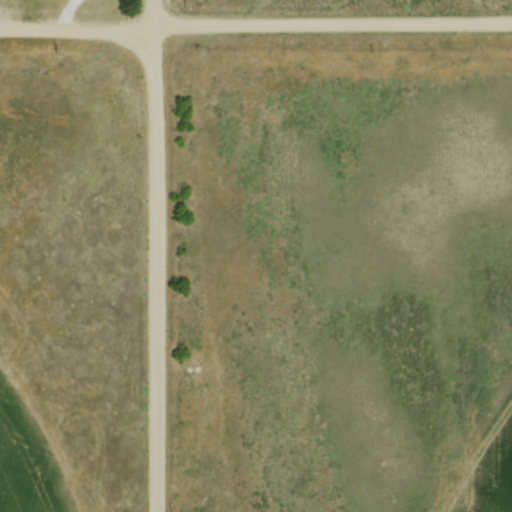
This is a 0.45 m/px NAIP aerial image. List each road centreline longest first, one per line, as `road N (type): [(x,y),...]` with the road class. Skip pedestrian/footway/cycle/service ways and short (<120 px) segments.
road 1 (residential): [(511,23),(0,32)]
road 2 (residential): [(150,511),(143,0)]
